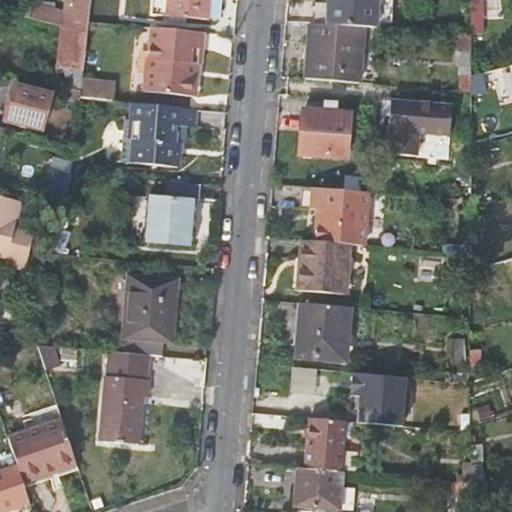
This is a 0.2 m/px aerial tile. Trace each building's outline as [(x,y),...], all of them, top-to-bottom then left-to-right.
[(38,9),(36,19),(62,25),(89,32),(90,21),(93,0),(64,0),(63,16),(38,9)] [(93,0),(90,21),(125,25),(127,0),(93,0)] [(166,0),(166,15),(209,19),(210,0),(166,0)] [(322,3),(320,23),(365,27),(376,27),(378,0),(327,0),(327,3),(322,3)] [(484,33),(484,0),(472,0),(472,34),(484,33)] [(310,23),(306,78),(361,83),(365,27),(320,23),(310,23)] [(62,25),(55,83),(73,88),(83,90),(83,82),(89,32),(62,25)] [(148,93),(193,96),(196,63),(203,64),(205,32),(153,28),(148,93)] [(460,66),(461,91),(472,92),(472,83),(472,74),(472,34),(457,32),(458,66),(460,66)] [(199,97),(203,64),(196,63),(193,96),(199,97)] [(11,125),(51,135),(62,90),(22,80),(11,125)] [(115,84),(83,82),(83,90),(81,99),(114,102),(115,84)] [(453,106),(394,100),(389,153),(418,155),(420,133),(451,136),(453,106)] [(303,109),(299,155),(347,159),(351,114),(336,112),(336,103),(325,102),(325,111),(303,109)] [(197,126),(197,109),(133,104),(132,120),(126,120),(123,160),(181,165),(183,140),(178,139),(179,124),(197,126)] [(449,156),(450,136),(423,135),(422,155),(449,156)] [(50,172),(44,193),(65,198),(71,177),(50,172)] [(201,200),(202,185),(172,182),(171,197),(152,195),(148,242),(192,245),(197,200),(201,200)] [(19,203),(22,189),(0,183),(0,255),(9,258),(7,264),(27,269),(36,233),(17,228),(22,203),(19,203)] [(318,207),(315,241),(353,244),(365,245),(369,192),(301,186),(300,206),(318,207)] [(70,231),(57,227),(49,248),(61,253),(70,231)] [(348,295),(353,244),(315,241),(302,239),(299,291),(348,295)] [(113,338),(111,351),(150,355),(163,356),(164,342),(175,343),(181,280),(127,274),(121,338),(113,338)] [(500,276),(483,276),(482,296),(500,296),(500,276)] [(345,360),(350,308),(301,303),(297,357),(345,360)] [(0,331),(12,334),(22,310),(0,305),(0,331)] [(464,340),(451,340),(451,361),(465,361),(464,340)] [(55,347),(39,345),(47,371),(61,367),(55,347)] [(473,349),(473,363),(481,362),(482,349),(473,349)] [(150,380),(148,380),(150,355),(111,351),(109,351),(106,377),(105,377),(100,441),(141,445),(146,395),(149,395),(150,380)] [(293,391),(316,392),(317,367),(294,366),(293,391)] [(411,393),(408,390),(405,390),(406,376),(354,372),(352,394),(361,395),(359,423),(402,426),(403,415),(410,411),(411,393)] [(489,406),(476,409),(479,421),(493,418),(489,406)] [(308,419),(304,468),(344,472),(346,440),(348,423),(348,422),(308,419)] [(63,420),(9,438),(18,465),(24,481),(77,464),(63,420)] [(482,444),(471,444),(471,464),(482,462),(482,444)] [(482,463),(471,466),(471,482),(485,478),(482,463)] [(0,511),(30,501),(24,481),(18,465),(6,469),(6,472),(0,474),(0,511)] [(342,490),(344,472),(304,468),(298,468),(295,506),(340,510),(342,490)] [(448,511),(461,511),(475,500),(474,498),(471,482),(452,481),(458,503),(448,511)] [(480,481),(471,482),(474,498),(484,496),(480,481)] [(342,490),(340,510),(353,511),(355,491),(342,490)] [(489,497),(475,500),(477,511),(486,511),(492,511),(489,497)]
